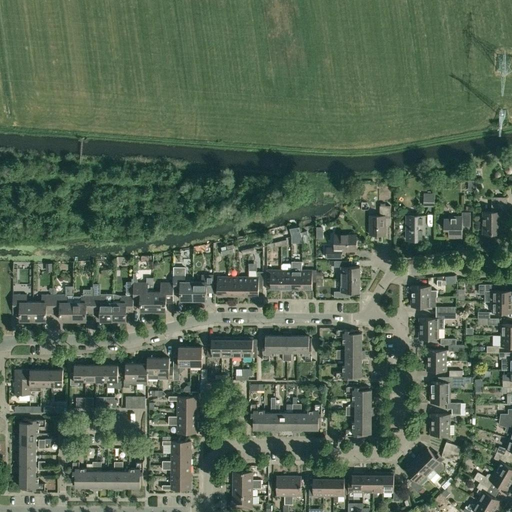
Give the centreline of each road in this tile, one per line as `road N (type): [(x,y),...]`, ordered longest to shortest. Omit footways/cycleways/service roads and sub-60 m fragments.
road 1 (residential): [(208,511),(206,464),(225,446),(380,456),(405,441),(399,328),(396,320),(372,317)]
road 2 (residential): [(372,317),(219,316),(125,339),(2,343)]
road 3 (residential): [(372,317),(382,287),(401,272),(511,262)]
road 4 (residential): [(63,511),(66,431),(137,428)]
